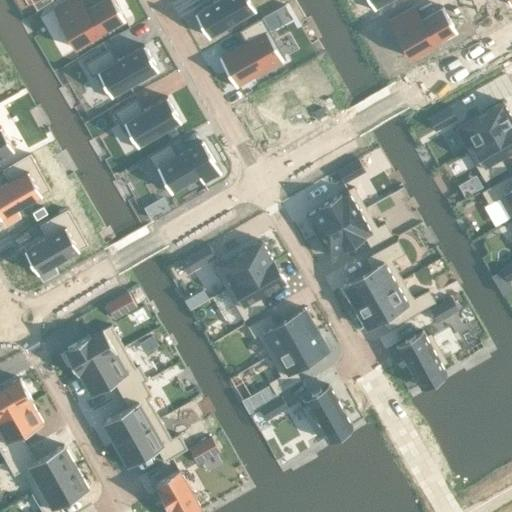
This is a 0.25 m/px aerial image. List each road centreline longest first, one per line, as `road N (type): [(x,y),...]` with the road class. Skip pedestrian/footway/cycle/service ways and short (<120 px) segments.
road 1 (residential): [(255,175),(12,317)]
road 2 (residential): [(494,36),(255,175)]
road 3 (residential): [(383,397),(255,175)]
road 4 (residential): [(12,317),(122,511)]
road 5 (unknown): [(0,73),(106,262)]
road 6 (residential): [(255,175),(154,0)]
